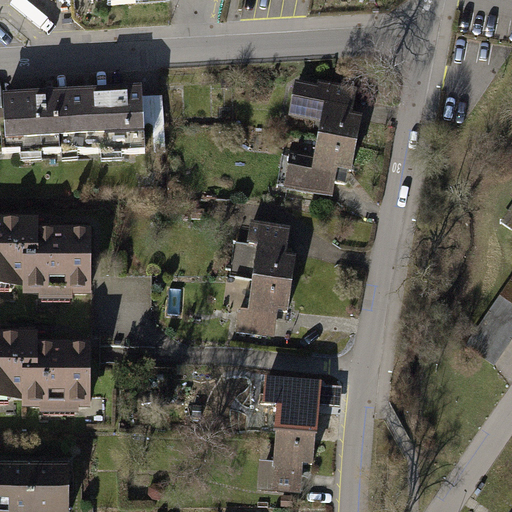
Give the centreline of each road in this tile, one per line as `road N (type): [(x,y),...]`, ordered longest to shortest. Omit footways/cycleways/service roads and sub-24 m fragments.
road 1 (residential): [(425,38),(372,331),(355,511)]
road 2 (residential): [(0,63),(425,38)]
